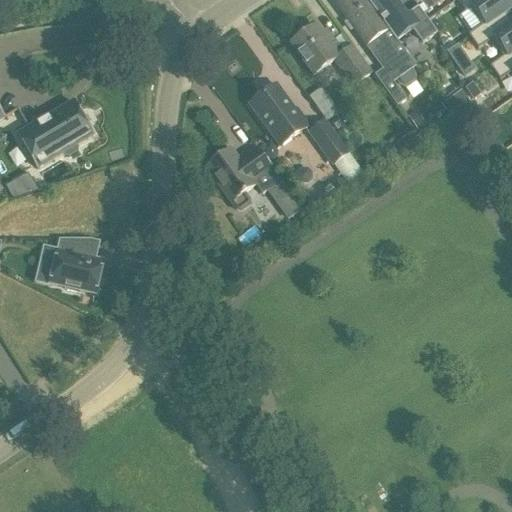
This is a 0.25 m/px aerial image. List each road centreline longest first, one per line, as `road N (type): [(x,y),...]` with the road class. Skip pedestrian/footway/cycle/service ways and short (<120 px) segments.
road 1 (tertiary): [(150,339),(162,304),(172,139),(199,41)]
road 2 (residential): [(150,339),(245,511)]
road 3 (tertiary): [(0,449),(101,383),(150,339)]
